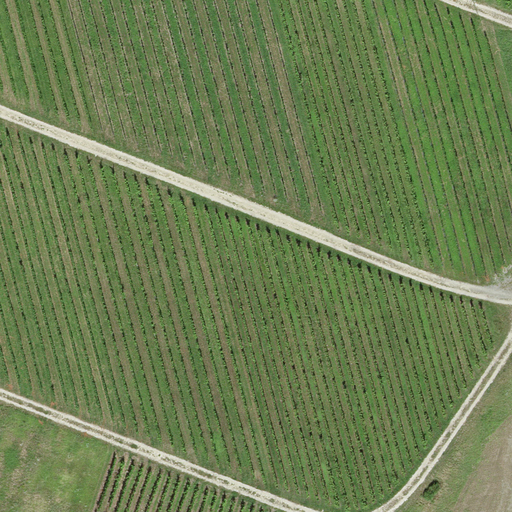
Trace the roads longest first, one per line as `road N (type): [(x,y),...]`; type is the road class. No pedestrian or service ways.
road 1 (track): [(0,113),(423,281),(511,299)]
road 2 (track): [(303,511),(0,397)]
road 3 (track): [(511,345),(425,473),(379,511)]
